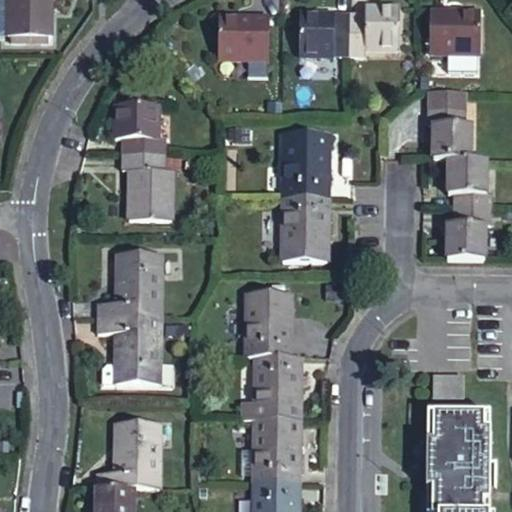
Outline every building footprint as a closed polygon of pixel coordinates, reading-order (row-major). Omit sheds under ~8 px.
[(2,0),(1,40),(40,40),(41,0),(2,0)] [(352,65),(366,65),(368,51),(402,53),(404,11),(370,11),(368,24),(352,24),(352,65)] [(436,56),(487,57),(489,15),(437,14),(436,56)] [(218,59),(267,59),(269,19),(220,18),(218,59)] [(303,64),(352,65),(352,24),(305,24),(303,64)] [(130,143),(130,158),(171,158),(171,144),(164,144),(165,108),(126,108),(125,143),(130,143)] [(438,125),(437,159),(454,159),(475,160),(477,126),(470,125),(471,111),(430,110),(429,123),(438,125)] [(284,134),(283,198),(327,199),(329,135),(284,134)] [(130,158),(129,174),(137,176),(136,224),(175,225),(177,175),(171,174),(171,158),(130,158)] [(460,193),(460,211),(500,211),(500,192),(494,192),(496,161),(475,160),(454,159),(453,192),(460,193)] [(283,198),(282,261),(324,263),(327,199),(283,198)] [(460,211),(459,225),(453,224),(451,261),(491,262),(494,225),(500,225),(500,211),(460,211)] [(103,307),(102,323),(161,324),(163,257),(126,257),(124,286),(120,286),(118,307),(103,307)] [(257,361),(283,361),(285,299),(243,299),(240,361),(257,361)] [(102,323),(102,337),(119,337),(118,361),(125,361),(123,387),(159,388),(161,324),(102,323)] [(283,361),(257,361),(256,427),(300,427),(302,362),(283,361)] [(452,381),(436,381),(436,399),(453,399),(452,381)] [(471,511),(472,503),(481,503),(481,435),(472,435),(473,419),(425,418),(424,446),(415,446),(415,492),(423,492),(421,511),(471,511)] [(300,427),(256,427),(255,454),(238,454),(238,487),(255,487),(299,488),(300,427)] [(122,480),(104,480),(103,496),(140,497),(166,498),(167,430),(128,431),(127,457),(124,458),(122,480)] [(299,511),(299,488),(255,487),(253,511),(299,511)] [(102,511),(139,511),(140,497),(103,496),(102,511)]
